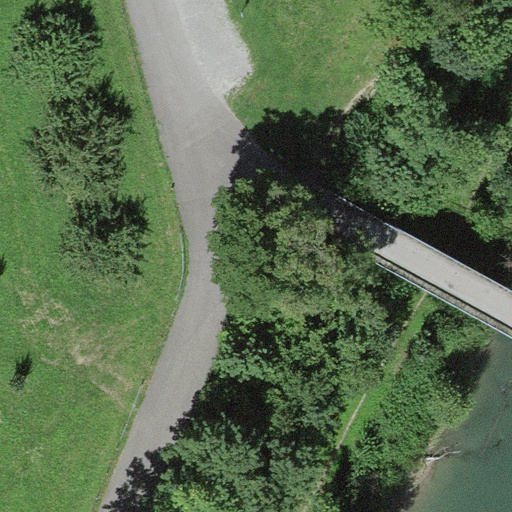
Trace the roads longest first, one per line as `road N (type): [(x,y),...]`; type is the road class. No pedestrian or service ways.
road 1 (residential): [(195,152),(206,277),(118,511)]
road 2 (residential): [(361,233),(195,152)]
road 3 (residential): [(195,152),(154,0)]
